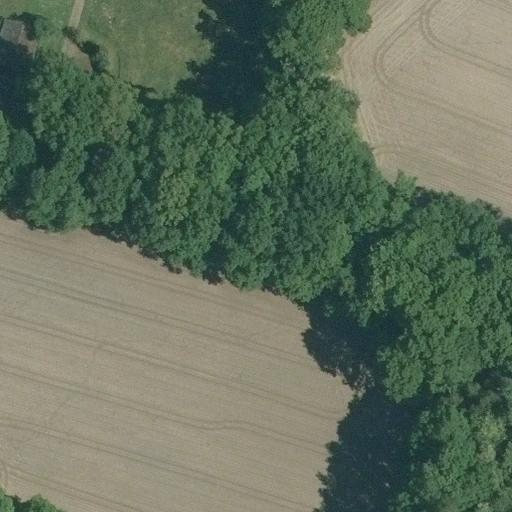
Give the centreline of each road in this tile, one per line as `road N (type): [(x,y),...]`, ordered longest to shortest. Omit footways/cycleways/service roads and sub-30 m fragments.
road 1 (track): [(0,149),(511,289)]
road 2 (track): [(79,0),(67,60),(0,125)]
